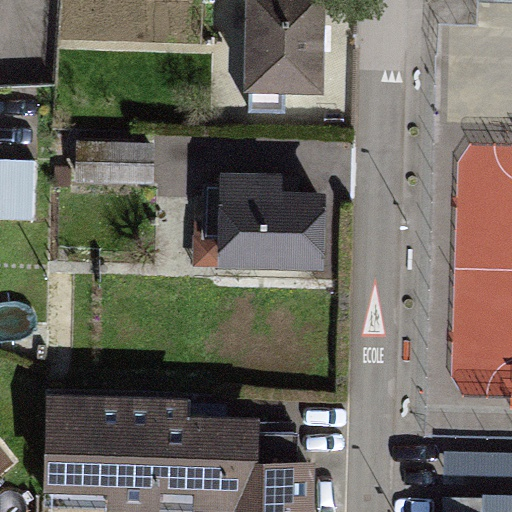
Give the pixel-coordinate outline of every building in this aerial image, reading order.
[(301,0),(223,0),(223,89),(302,89),(301,0)] [(139,148),(64,149),(65,190),(139,189),(139,148)] [(260,187),(215,186),(215,256),(301,257),(301,207),(260,206),(260,187)] [(173,405),(42,403),(40,494),(200,497),(199,511),(298,511),(299,471),(241,470),(242,423),(173,422),(173,405)] [(511,449),(426,450),(428,473),(511,473),(511,449)] [(511,511),(511,495),(428,495),(427,511),(511,511)]
